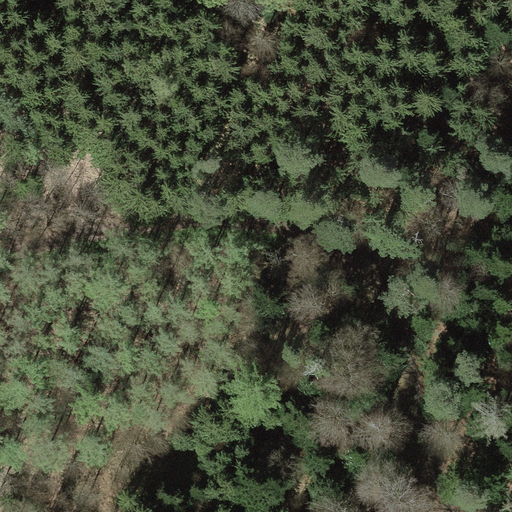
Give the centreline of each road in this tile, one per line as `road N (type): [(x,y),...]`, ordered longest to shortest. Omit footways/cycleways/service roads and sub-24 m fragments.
road 1 (track): [(348,255),(313,237),(170,224),(0,252)]
road 2 (track): [(108,511),(131,475),(348,255)]
road 3 (track): [(348,255),(384,289),(451,511)]
